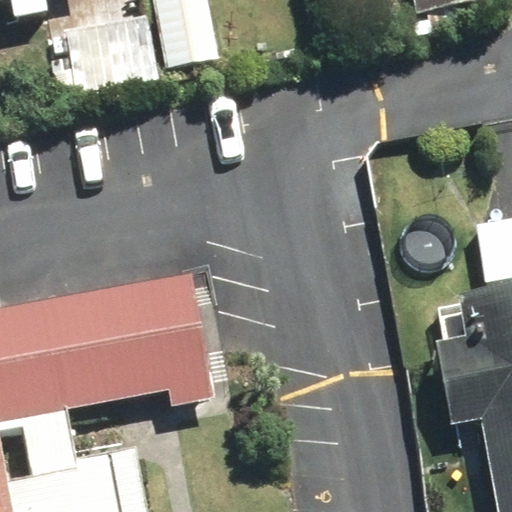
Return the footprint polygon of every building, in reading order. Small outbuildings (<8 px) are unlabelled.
[(0,0),(0,4),(9,3),(15,32),(49,25),(43,0),(0,0)] [(207,0),(154,0),(168,72),(218,63),(207,0)] [(501,0),(412,0),(416,17),(502,1),(501,0)] [(0,300),(0,511),(134,511),(115,402),(208,386),(187,268),(0,300)] [(511,511),(511,292),(457,302),(465,345),(437,350),(452,430),(480,425),(495,511),(511,511)]
